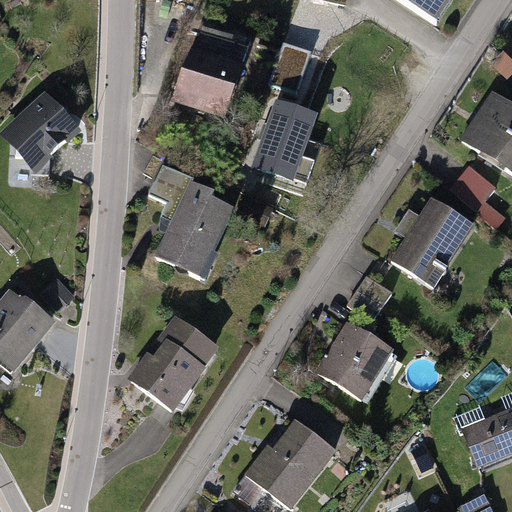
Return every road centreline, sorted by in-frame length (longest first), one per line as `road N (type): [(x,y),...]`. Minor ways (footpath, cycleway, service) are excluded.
road 1 (residential): [(158,511),(496,0)]
road 2 (residential): [(72,511),(103,292),(122,72),(119,0)]
